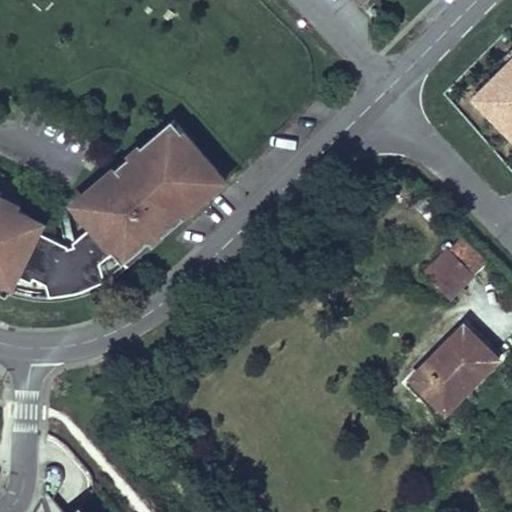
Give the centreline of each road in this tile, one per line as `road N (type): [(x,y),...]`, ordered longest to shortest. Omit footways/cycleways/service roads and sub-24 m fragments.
road 1 (residential): [(28,349),(101,338),(154,309),(385,92)]
road 2 (residential): [(385,92),(511,216)]
road 3 (residential): [(28,349),(24,475),(5,511)]
road 4 (residential): [(385,92),(477,0)]
road 5 (residential): [(301,0),(385,92)]
